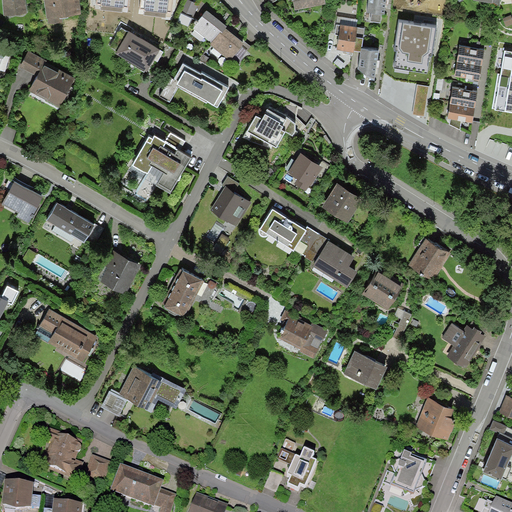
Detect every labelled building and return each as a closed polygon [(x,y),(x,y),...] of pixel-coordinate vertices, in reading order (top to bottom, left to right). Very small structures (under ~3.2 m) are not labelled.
[(25,0),(1,0),(3,15),(27,12),(25,0)] [(43,0),(47,25),(58,23),(57,16),(78,13),(76,0),(43,0)] [(112,0),(96,0),(96,3),(101,4),(100,10),(112,11),(112,0)] [(128,0),(112,0),(112,11),(122,12),(122,7),(128,7),(128,0)] [(156,0),(140,0),(140,9),(144,9),(144,16),(155,17),(156,0)] [(172,0),(156,0),(155,17),(165,18),(166,12),(171,13),(172,0)] [(190,26),(194,16),(186,13),(192,0),(190,0),(183,0),(175,21),(190,26)] [(324,0),(292,0),(294,10),(325,4),(324,0)] [(385,0),(367,0),(366,9),(371,10),(370,20),(380,22),(381,11),(384,12),(385,5),(385,0)] [(205,7),(191,26),(210,41),(208,43),(224,55),(233,56),(245,41),(226,26),(228,24),(205,7)] [(336,13),(332,32),(336,34),(335,46),(347,47),(358,49),(356,65),(374,77),(374,69),(376,47),(361,45),(364,27),(360,26),(350,24),(352,17),(336,13)] [(511,15),(511,13),(501,17),(504,27),(511,23),(511,15)] [(394,48),(396,48),(393,65),(427,71),(430,53),(431,54),(436,25),(398,19),(394,48)] [(162,49),(128,29),(115,50),(145,69),(150,60),(154,63),(162,49)] [(484,47),(458,43),(453,74),(480,78),(481,71),(483,57),(484,47)] [(46,60),(26,50),(19,64),(35,72),(26,91),(59,108),(74,78),(45,63),(46,60)] [(511,51),(504,50),(495,110),(511,113),(511,51)] [(170,77),(159,96),(170,103),(179,86),(217,108),(229,87),(202,72),(201,74),(183,63),(174,79),(170,77)] [(429,86),(417,84),(412,114),(424,116),(429,86)] [(478,89),(452,85),(446,116),(449,116),(448,122),(458,127),(460,118),(472,121),(474,113),(476,98),(478,89)] [(285,128),(255,112),(246,130),(275,146),(285,128)] [(166,141),(151,133),(151,136),(147,134),(133,159),(137,162),(124,185),(147,198),(156,183),(170,190),(190,156),(178,148),(182,141),(171,134),(166,141)] [(324,165),(300,149),(285,169),(297,177),(294,182),(306,191),(324,165)] [(221,185),(223,187),(208,209),(234,226),(251,203),(234,192),(240,184),(227,175),(221,185)] [(41,193),(12,178),(0,201),(18,209),(15,214),(27,220),(41,193)] [(363,197),(335,181),(320,205),(349,222),(363,197)] [(92,223),(55,202),(45,218),(55,224),(53,229),(71,239),(74,234),(83,239),(92,223)] [(267,236),(269,234),(312,261),(311,264),(345,285),(355,268),(348,264),(355,254),(306,226),(305,228),(271,207),(259,226),(258,229),(259,232),(261,235),(264,237),(267,236)] [(453,250),(423,235),(407,265),(436,281),(453,250)] [(141,262),(112,247),(97,279),(126,294),(141,262)] [(403,283),(377,267),(361,291),(387,308),(403,283)] [(203,279),(183,269),(163,304),(184,316),(193,300),(203,279)] [(279,314),(285,321),(278,335),(300,347),(298,350),(312,358),(323,337),(310,331),(313,326),(301,319),(302,316),(284,306),(279,314)] [(412,313),(397,306),(387,330),(402,336),(412,313)] [(97,335),(49,307),(34,333),(83,360),(97,335)] [(491,326),(472,315),(463,328),(451,321),(442,337),(453,343),(446,354),(466,366),(491,326)] [(385,363),(355,349),(343,373),(374,387),(385,363)] [(110,385),(98,406),(118,417),(129,397),(144,405),(150,394),(174,407),(184,387),(151,370),(149,373),(132,363),(118,389),(110,385)] [(511,396),(507,394),(500,410),(511,415),(511,396)] [(451,406),(426,398),(414,426),(448,440),(455,424),(449,415),(451,406)] [(511,447),(511,427),(492,419),(488,430),(496,433),(481,469),(505,479),(511,465),(506,463),(511,447)] [(83,442),(45,427),(40,438),(51,443),(42,467),(77,481),(83,465),(75,461),(83,442)] [(313,456),(302,451),(298,460),(294,458),(285,477),(289,479),(285,487),(296,492),(298,486),(304,489),(316,465),(310,462),(313,456)] [(111,463),(92,456),(84,476),(104,483),(111,463)] [(414,456),(405,456),(404,459),(391,465),(395,477),(391,486),(401,491),(405,497),(414,496),(416,491),(426,488),(422,476),(427,465),(415,460),(414,456)] [(164,481),(119,465),(109,494),(152,509),(153,505),(163,508),(161,511),(175,511),(182,496),(161,489),(164,481)] [(282,477),(271,471),(263,489),(275,493),(282,477)] [(31,485),(3,482),(0,506),(11,511),(17,511),(30,507),(40,508),(41,499),(31,497),(31,485)] [(227,507),(196,495),(189,511),(233,511),(226,509),(227,507)] [(511,511),(511,506),(490,497),(484,511),(511,511)] [(51,511),(50,511),(44,511),(81,511),(82,505),(53,501),(51,511)]
